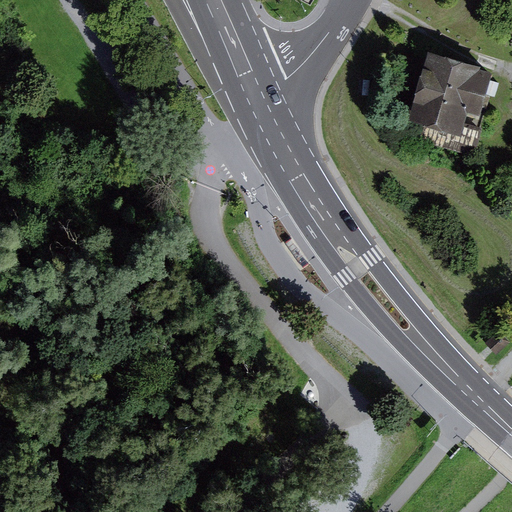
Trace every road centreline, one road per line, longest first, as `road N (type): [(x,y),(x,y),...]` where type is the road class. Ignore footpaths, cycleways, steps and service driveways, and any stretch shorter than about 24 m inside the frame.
road 1 (secondary): [(511,431),(360,268),(263,110)]
road 2 (track): [(263,110),(215,174),(206,227),(216,249),(346,397)]
road 3 (track): [(215,174),(182,153),(81,0)]
road 4 (track): [(233,511),(346,397)]
road 5 (residential): [(356,0),(263,110)]
road 6 (track): [(346,397),(373,448),(346,511)]
road 7 (secondary): [(263,110),(212,0)]
